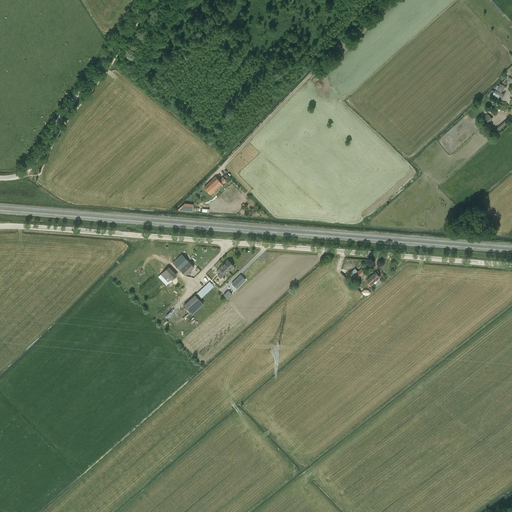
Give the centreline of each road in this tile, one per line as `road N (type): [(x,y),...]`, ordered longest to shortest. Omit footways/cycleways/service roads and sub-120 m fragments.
road 1 (unclassified): [(511,267),(0,227)]
road 2 (unclassified): [(0,179),(17,177),(38,158),(145,0)]
